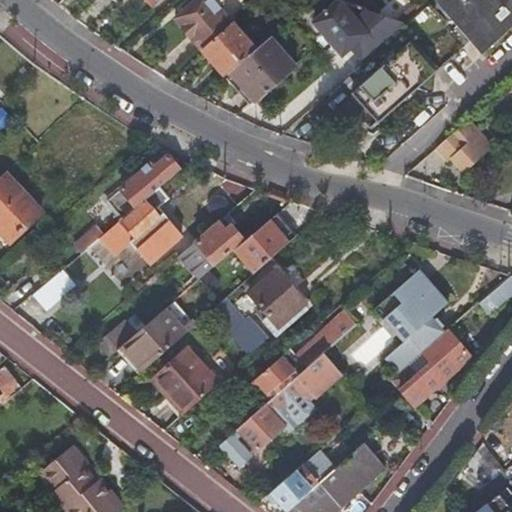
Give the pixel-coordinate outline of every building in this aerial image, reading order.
[(182,0),(163,17),(188,44),(214,21),(196,1),(196,0),(182,0)] [(362,61),(404,24),(340,1),(338,2),(336,0),(335,0),(313,20),(332,41),(335,39),(341,40),(348,47),(349,46),(362,61)] [(362,61),(339,81),(377,124),(469,42),(480,53),(511,23),(511,0),(431,0),(404,24),(362,61)] [(231,22),(201,49),(224,75),(228,73),(261,44),(249,32),(244,36),(231,22)] [(228,73),(251,99),(292,64),(269,37),(261,44),(228,73)] [(462,48),(441,67),(453,80),(474,61),(462,48)] [(292,64),(251,99),(254,102),(295,68),(292,64)] [(478,137),(463,120),(432,148),(444,162),(447,159),(449,162),(450,161),(459,171),(462,169),(463,170),(484,152),(483,151),(486,148),(477,138),(478,137)] [(151,167),(149,164),(106,200),(122,218),(157,187),(178,168),(168,154),(151,167)] [(42,211),(5,171),(0,175),(0,231),(9,241),(42,211)] [(167,197),(157,187),(122,218),(103,234),(100,238),(114,255),(130,242),(148,263),(181,234),(157,207),(167,197)] [(274,212),(243,239),(233,248),(254,272),(295,236),(274,212)] [(224,229),(217,220),(176,256),(197,279),(199,278),(233,248),(243,239),(230,224),(224,229)] [(100,238),(103,234),(96,226),(74,245),(81,254),(100,238)] [(238,287),(220,302),(210,311),(249,355),(267,339),(247,316),(253,310),(260,318),(264,315),(275,329),(298,309),(286,296),(292,291),(272,268),(248,289),(244,285),(240,290),(238,287)] [(61,270),(33,296),(46,311),(75,286),(61,270)] [(385,360),(397,374),(445,331),(442,328),(444,326),(437,318),(435,320),(432,317),(448,303),(428,280),(419,270),(392,294),(401,304),(387,317),(383,320),(403,343),(385,360)] [(478,302),(481,305),(502,287),(499,283),(478,302)] [(511,298),(502,287),(481,305),(491,316),(511,298)] [(304,304),(292,291),(286,296),(298,309),(304,304)] [(123,345),(144,369),(186,332),(165,308),(137,332),(123,345)] [(355,323),(346,312),(326,329),(335,340),(355,323)] [(103,340),(114,353),(123,345),(137,332),(126,320),(103,340)] [(326,329),(318,337),(327,347),(335,340),(326,329)] [(389,382),(392,386),(427,354),(450,334),(447,330),(445,331),(397,374),(389,382)] [(405,386),(398,392),(405,400),(409,404),(411,407),(418,401),(458,365),(468,356),(470,353),(457,339),(456,340),(450,334),(427,354),(433,361),(405,386)] [(292,356),(287,350),(254,380),(259,386),(266,394),(289,373),(294,377),(322,352),(327,347),(318,337),(316,335),(292,356)] [(163,398),(180,416),(218,383),(187,348),(152,378),(167,394),(163,398)] [(341,374),(322,352),(294,377),(236,429),(240,432),(256,451),(282,427),(281,426),(279,424),(288,415),(291,417),(296,424),(299,422),(302,422),(310,414),(310,412),(313,410),(307,404),(341,374)] [(405,386),(433,361),(427,354),(392,386),(395,389),(398,392),(405,386)] [(0,404),(1,406),(23,389),(6,366),(0,370),(0,385),(5,392),(0,395),(0,404)] [(259,386),(254,380),(240,391),(245,397),(259,386)] [(240,391),(227,403),(234,410),(247,399),(245,397),(240,391)] [(287,433),(297,424),(296,424),(291,417),(281,426),(282,427),(287,433)] [(230,434),(233,438),(240,432),(236,429),(230,434)] [(230,434),(218,444),(220,446),(237,465),(248,455),(233,438),(230,434)] [(320,481),(317,483),(309,490),(287,510),(288,511),(311,511),(329,496),(340,508),(385,468),(363,444),(353,452),(320,481)] [(44,485),(78,457),(71,448),(37,477),(44,485)] [(118,511),(122,509),(78,457),(44,485),(51,494),(49,496),(62,511),(60,511),(118,511)] [(317,483),(302,466),(294,473),(272,493),(268,497),(274,504),(278,501),(287,510),(309,490),(317,483)] [(511,511),(511,500),(504,507),(495,497),(476,511),(511,511)]
